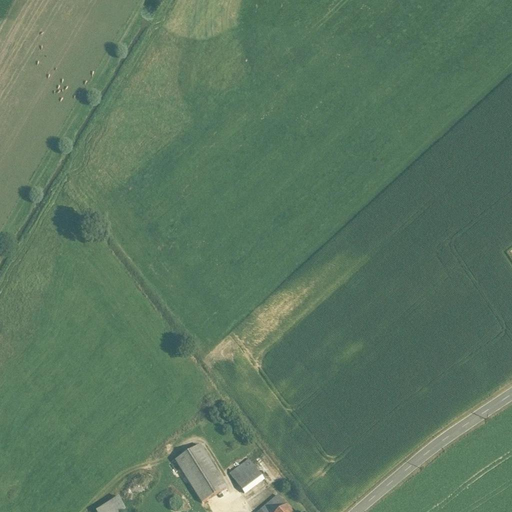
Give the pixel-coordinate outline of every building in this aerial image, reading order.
[(200,446),(175,462),(202,504),(226,489),(200,446)] [(250,461),(231,476),(236,482),(255,468),(250,461)] [(255,468),(236,482),(244,494),(264,479),(255,468)] [(291,511),(278,496),(258,511),(291,511)] [(118,498),(96,511),(123,511),(125,511),(118,498)] [(182,508),(183,505),(182,503),(181,501),(179,499),(176,499),(174,499),(172,501),(171,503),(170,505),(171,508),(172,510),(174,511),(177,511),(179,511),(181,510),(182,508)]
